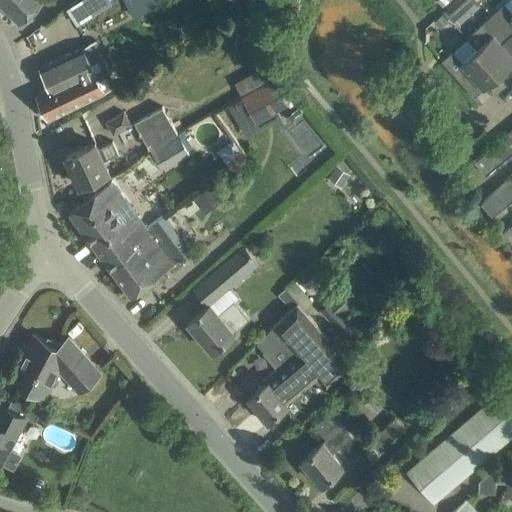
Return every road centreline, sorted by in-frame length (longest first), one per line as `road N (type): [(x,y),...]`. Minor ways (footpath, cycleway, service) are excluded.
road 1 (tertiary): [(285,511),(56,254)]
road 2 (tertiary): [(56,254),(12,86)]
